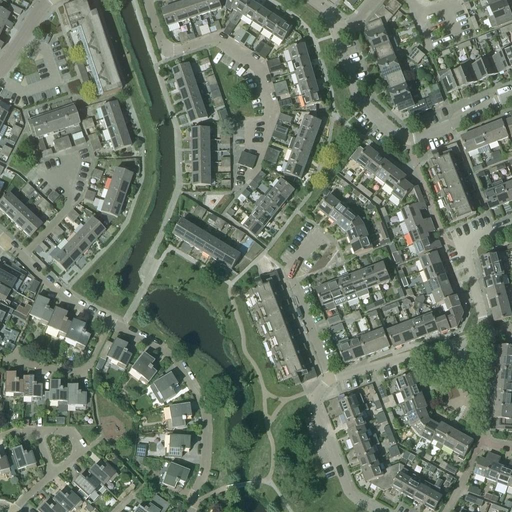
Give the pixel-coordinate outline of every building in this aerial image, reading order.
[(90,15),(85,0),(62,8),(71,33),(77,31),(99,98),(121,91),(95,13),(90,15)] [(189,21),(200,17),(194,0),(183,4),(189,21)] [(200,17),(210,13),(205,0),(194,0),(200,17)] [(205,0),(210,13),(221,10),(217,0),(205,0)] [(234,12),(242,17),(251,2),(247,0),(238,0),(238,1),(236,0),(226,0),(225,9),(230,13),(232,10),(234,12)] [(397,12),(401,7),(393,0),(391,0),(388,4),(397,12)] [(507,6),(505,0),(489,7),(493,17),(511,10),(510,5),(507,6)] [(252,23),(262,9),(251,2),(242,17),(252,23)] [(178,24),(189,21),(183,4),(173,8),(178,24)] [(365,33),(369,43),(386,37),(383,28),(385,27),(397,12),(388,4),(385,8),(383,6),(367,25),(367,27),(366,28),(368,32),(365,33)] [(22,11),(11,6),(8,11),(19,16),(22,11)] [(167,28),(178,24),(173,8),(162,11),(167,28)] [(262,30),(271,15),(262,9),(252,23),(262,30)] [(0,22),(11,28),(13,25),(6,22),(9,15),(0,10),(0,22)] [(491,30),(497,28),(511,21),(511,18),(511,15),(511,14),(511,10),(493,17),(487,19),(491,30)] [(272,36),(282,22),(271,15),(262,30),(272,36)] [(11,28),(0,22),(0,33),(0,34),(4,27),(10,30),(11,28)] [(283,43),(292,29),(282,22),(272,36),(283,43)] [(229,38),(236,26),(230,23),(223,34),(229,38)] [(239,44),(246,33),(240,30),(233,41),(239,44)] [(244,48),(251,37),(246,33),(239,44),(244,48)] [(377,57),(392,51),(386,37),(369,43),(373,54),(376,53),(377,57)] [(259,57),(266,46),(261,43),(254,54),(259,57)] [(291,63),(308,57),(305,45),(288,50),(291,63)] [(264,61),(265,59),(272,50),(266,46),(259,57),(264,61)] [(508,71),(511,69),(511,49),(510,46),(500,50),(502,54),(508,71)] [(412,62),(420,53),(416,49),(408,58),(412,62)] [(381,72),(397,65),(392,51),(377,57),(379,61),(377,61),(381,72)] [(417,66),(425,57),(420,53),(412,62),(417,66)] [(498,75),(508,71),(502,54),(492,58),(498,75)] [(294,74),(312,69),(308,57),(291,63),(294,74)] [(488,79),(498,75),(492,58),(482,62),(488,79)] [(267,70),(280,66),(278,59),(265,63),(267,70)] [(467,87),(478,83),(471,66),(469,61),(459,65),(461,71),(467,87)] [(478,83),(488,79),(482,62),(471,66),(478,83)] [(176,82),(193,76),(189,65),(173,71),(176,82)] [(388,85),(403,79),(397,65),(381,72),(385,82),(387,81),(388,85)] [(269,75),(282,71),(280,66),(267,70),(269,75)] [(298,86),(315,81),(312,69),(294,74),(298,86)] [(457,91),(451,75),(449,69),(437,74),(439,80),(440,79),(447,95),(457,91)] [(457,91),(467,87),(461,71),(451,75),(457,91)] [(180,93),(197,87),(193,76),(176,82),(180,93)] [(406,88),(403,79),(388,85),(390,89),(388,90),(392,100),(409,93),(413,91),(411,86),(406,88)] [(301,97),(318,92),(315,81),(298,86),(301,97)] [(274,92),(287,89),(285,83),(272,86),(274,92)] [(184,103),(200,98),(197,87),(180,93),(184,103)] [(276,98),(288,95),(287,89),(274,92),(276,98)] [(309,107),(309,113),(316,113),(316,105),(322,104),(318,92),(301,97),(305,109),(309,107)] [(437,105),(443,103),(439,92),(433,94),(437,105)] [(400,114),(407,111),(414,108),(413,105),(409,93),(392,100),(396,110),(398,109),(400,114)] [(432,107),(437,105),(433,94),(427,96),(429,99),(432,107)] [(187,114),(204,109),(200,98),(184,103),(187,114)] [(410,118),(431,110),(432,107),(429,99),(413,105),(414,108),(407,111),(410,118)] [(279,110),(292,106),(290,100),(277,104),(279,110)] [(103,120),(120,115),(116,104),(99,109),(103,120)] [(73,105),(50,112),(27,120),(32,137),(35,136),(36,139),(79,124),(73,105)] [(191,125),(208,119),(204,109),(187,114),(191,125)] [(305,117),(301,129),(317,135),(322,123),(316,121),(316,113),(309,113),(310,119),(305,117)] [(290,125),(293,119),(280,114),(278,121),(290,125)] [(107,131),(123,125),(120,115),(103,120),(107,131)] [(498,143),(508,138),(502,122),(491,126),(498,143)] [(110,142),(127,136),(123,125),(107,131),(110,142)] [(286,136),(288,130),(276,126),(274,132),(286,136)] [(488,147),(498,143),(491,126),(481,130),(488,147)] [(313,146),(317,135),(301,129),(297,140),(313,146)] [(193,141),(210,141),(210,130),(192,130),(193,141)] [(478,151),(478,150),(488,147),(481,130),(471,134),(478,151)] [(284,142),(286,136),(274,132),(272,138),(284,142)] [(467,155),(478,151),(471,134),(461,138),(467,155)] [(114,153),(131,147),(127,136),(110,142),(114,153)] [(67,137),(60,140),(64,150),(71,148),(67,137)] [(293,152),(309,158),(313,146),(297,140),(293,139),(288,150),(293,152)] [(53,142),(56,153),(58,152),(64,150),(60,140),(53,142)] [(193,153),(210,153),(210,141),(193,141),(193,153)] [(452,224),(464,219),(473,215),(450,157),(460,153),(456,144),(431,154),(433,159),(435,163),(428,165),(452,224)] [(365,152),(360,148),(349,162),(351,159),(366,170),(377,155),(368,148),(365,152)] [(278,159),(280,153),(268,149),(266,155),(278,159)] [(0,154),(8,159),(10,154),(2,150),(0,154)] [(305,169),(309,158),(293,152),(289,163),(305,169)] [(193,164),(211,164),(210,153),(193,153),(193,164)] [(245,168),(249,156),(242,153),(237,165),(245,168)] [(276,165),(278,159),(266,155),(264,160),(276,165)] [(375,178),(387,163),(377,155),(366,170),(375,178)] [(252,170),(256,158),(249,156),(245,168),(252,170)] [(301,180),(305,169),(289,163),(284,178),(294,183),(295,178),(301,180)] [(385,185),(396,170),(387,163),(375,178),(385,185)] [(193,176),(211,175),(211,164),(193,164),(193,176)] [(128,186),(131,175),(115,170),(111,181),(128,186)] [(404,181),(406,178),(396,170),(385,185),(394,192),(394,193),(404,181),(404,182),(404,181)] [(262,181),(265,177),(260,173),(257,177),(262,181)] [(194,187),(211,187),(211,175),(193,176),(194,187)] [(350,184),(353,180),(347,175),(344,179),(350,184)] [(257,186),(262,181),(257,177),(252,182),(257,186)] [(124,197),(128,186),(111,181),(107,191),(124,197)] [(287,201),(295,192),(281,181),(274,190),(287,201)] [(346,190),(349,186),(342,181),(339,185),(346,190)] [(404,182),(404,181),(394,193),(394,192),(392,195),(402,203),(407,197),(412,200),(414,207),(424,203),(417,187),(413,189),(404,182)] [(510,203),(503,187),(502,182),(491,186),(493,191),(500,207),(510,203)] [(510,203),(511,202),(511,183),(503,187),(510,203)] [(24,194),(30,188),(27,185),(21,191),(24,194)] [(363,194),(366,190),(359,185),(357,189),(363,194)] [(28,197),(34,191),(30,188),(24,194),(28,197)] [(273,191),(270,188),(262,198),(266,200),(279,211),(287,201),(274,190),(273,191)] [(326,198),(330,194),(325,190),(322,195),(326,198)] [(370,199),(372,196),(366,190),(363,194),(370,199)] [(120,208),(124,197),(107,191),(104,202),(120,208)] [(246,199),(250,195),(246,191),(241,196),(246,199)] [(358,200),(361,196),(355,191),(352,195),(358,200)] [(489,211),(500,207),(493,191),(483,195),(489,211)] [(52,204),(59,197),(54,193),(47,199),(52,204)] [(0,210),(5,215),(17,202),(8,194),(0,203),(0,210)] [(242,205),(246,199),(241,196),(237,201),(242,205)] [(327,219),(339,204),(330,196),(318,211),(327,219)] [(365,205),(368,202),(361,196),(358,200),(365,205)] [(272,220),(279,211),(266,200),(262,198),(261,197),(254,206),(258,209),(272,220)] [(379,207),(382,203),(375,198),(372,201),(379,207)] [(41,210),(47,203),(44,200),(37,207),(41,210)] [(13,223),(25,210),(17,202),(5,215),(13,223)] [(117,219),(120,208),(104,202),(100,213),(101,213),(99,219),(109,224),(115,218),(117,219)] [(44,213),(50,207),(47,203),(41,210),(44,213)] [(405,223),(421,217),(419,212),(426,210),(424,203),(414,207),(401,212),(405,223)] [(337,226),(349,212),(339,204),(327,219),(337,226)] [(198,217),(202,210),(198,207),(194,215),(198,217)] [(264,229),(272,220),(258,209),(251,218),(264,229)] [(21,230),(33,218),(25,210),(13,223),(21,230)] [(201,220),(206,212),(202,210),(198,217),(201,220)] [(231,219),(235,214),(230,210),(226,215),(231,219)] [(73,211),(69,214),(76,220),(79,217),(73,211)] [(346,234),(358,219),(349,212),(337,226),(346,234)] [(69,214),(66,217),(73,223),(76,220),(69,214)] [(422,222),(421,217),(405,223),(409,234),(432,226),(430,219),(422,222)] [(30,238),(42,226),(33,218),(21,230),(30,238)] [(256,239),(258,236),(264,229),(251,218),(243,228),(256,239)] [(97,240),(105,232),(92,219),(84,228),(97,240)] [(217,229),(221,221),(218,219),(213,227),(217,229)] [(351,245),(368,239),(364,227),(359,220),(358,219),(346,234),(351,245)] [(183,241),(186,236),(192,226),(182,221),(173,236),(183,241)] [(221,231),(225,224),(221,221),(217,229),(221,231)] [(193,247),(196,242),(202,232),(192,226),(186,236),(183,241),(193,247)] [(414,246),(429,240),(427,235),(435,232),(432,226),(409,234),(414,246)] [(54,230),(60,237),(63,233),(57,227),(54,230)] [(89,248),(97,240),(84,228),(76,236),(89,248)] [(54,230),(51,234),(57,240),(60,237),(54,230)] [(236,241),(241,233),(237,231),(232,238),(236,241)] [(202,253),(211,238),(202,232),(196,242),(193,247),(202,253)] [(240,243),(244,235),(241,233),(236,241),(240,243)] [(81,256),(89,248),(76,236),(68,244),(81,256)] [(212,259),(221,244),(211,238),(202,253),(212,259)] [(355,257),(373,250),(368,239),(351,245),(355,257)] [(431,245),(429,240),(414,246),(418,257),(441,249),(438,242),(431,245)] [(41,244),(38,247),(45,253),(48,250),(41,244)] [(73,265),(81,256),(68,244),(60,252),(73,265)] [(222,265),(225,260),(231,250),(221,244),(212,259),(222,265)] [(231,271),(240,256),(231,250),(225,260),(222,265),(231,271)] [(65,273),(73,265),(60,252),(53,261),(65,273)] [(395,266),(401,264),(402,264),(398,254),(392,257),(395,266)] [(424,272),(441,265),(437,254),(419,260),(424,272)] [(484,269),(501,265),(498,254),(481,259),(484,269)] [(383,264),(372,269),(379,286),(390,282),(383,264)] [(428,283),(445,276),(441,265),(424,272),(428,283)] [(501,277),(504,276),(501,265),(484,269),(486,280),(501,277)] [(25,277),(4,266),(1,271),(0,270),(0,284),(11,290),(17,280),(22,283),(25,277)] [(372,269),(360,273),(367,290),(379,286),(372,269)] [(258,290),(248,294),(282,382),(291,378),(295,387),(302,384),(317,379),(313,369),(303,373),(270,286),(280,282),(276,273),(262,278),(254,281),(258,290)] [(360,273),(349,277),(356,295),(358,300),(369,295),(367,290),(360,273)] [(432,294),(449,287),(445,276),(428,283),(432,294)] [(340,281),(338,282),(345,299),(347,304),(358,300),(356,295),(349,277),(344,279),(344,277),(339,279),(340,281)] [(503,287),(501,277),(486,280),(483,280),(486,291),(503,287)] [(33,281),(28,291),(33,294),(39,284),(33,281)] [(338,282),(327,286),(334,303),(336,308),(347,304),(345,299),(338,282)] [(0,304),(8,308),(11,303),(5,300),(11,290),(0,284),(0,304)] [(327,286),(315,290),(322,308),(323,311),(324,311),(328,309),(329,312),(335,309),(336,310),(336,308),(334,303),(327,286)] [(436,305),(445,302),(444,302),(454,298),(449,287),(432,294),(436,305)] [(489,302),(506,297),(503,287),(486,291),(489,302)] [(411,298),(413,297),(411,290),(405,292),(407,296),(411,298)] [(423,305),(425,300),(423,296),(416,299),(415,302),(423,305)] [(47,327),(53,313),(48,311),(49,309),(48,309),(50,303),(36,297),(28,316),(40,321),(39,324),(47,327)] [(492,312),(509,308),(506,297),(489,302),(492,312)] [(463,315),(457,298),(454,299),(454,298),(444,302),(445,302),(450,317),(436,322),(435,322),(439,332),(440,335),(457,328),(463,315)] [(416,311),(420,310),(423,305),(415,302),(414,304),(416,311)] [(8,308),(0,304),(0,325),(6,328),(11,317),(10,317),(11,315),(24,322),(26,318),(22,316),(19,314),(18,314),(13,311),(8,308)] [(495,323),(511,319),(509,308),(492,312),(495,323)] [(21,309),(19,314),(22,316),(26,318),(29,313),(21,309)] [(65,339),(71,324),(66,322),(67,321),(66,320),(69,315),(55,309),(53,313),(47,327),(59,332),(57,336),(65,339)] [(428,336),(439,332),(435,322),(436,322),(433,314),(421,319),(428,336)] [(329,327),(340,322),(338,317),(327,321),(329,327)] [(415,341),(428,336),(421,319),(408,324),(415,341)] [(84,351),(90,336),(85,334),(85,332),(84,332),(87,326),(73,320),(71,324),(65,339),(77,344),(75,347),(84,351)] [(405,345),(415,341),(408,324),(399,327),(405,345)] [(332,335),(343,331),(341,325),(330,329),(332,335)] [(394,349),(405,345),(399,327),(387,332),(394,349)] [(378,352),(390,348),(383,330),(372,335),(378,352)] [(365,337),(363,334),(359,336),(367,357),(378,352),(372,335),(365,337)] [(356,361),(367,357),(359,336),(353,338),(355,341),(349,343),(356,361)] [(106,342),(98,358),(105,362),(107,359),(117,364),(116,367),(124,371),(131,357),(126,354),(126,353),(126,352),(128,347),(115,340),(112,345),(106,342)] [(349,344),(347,340),(336,344),(337,348),(344,365),(356,361),(349,343),(349,344)] [(511,359),(511,347),(499,346),(498,359),(511,359)] [(146,387),(156,374),(151,371),(152,369),(151,369),(155,364),(143,354),(131,370),(141,378),(139,381),(146,387)] [(511,372),(511,359),(498,359),(497,371),(511,372)] [(511,384),(511,372),(497,371),(496,383),(511,384)] [(5,374),(4,394),(13,394),(13,398),(22,398),(23,382),(18,382),(18,380),(17,380),(17,374),(5,374)] [(160,406),(174,397),(171,392),(173,392),(172,391),(178,388),(170,375),(152,385),(150,387),(150,388),(156,398),(160,406)] [(401,393),(418,386),(414,375),(396,381),(401,393)] [(23,382),(22,398),(31,398),(31,402),(37,402),(36,408),(44,408),(45,401),(45,393),(41,393),(41,386),(35,386),(35,384),(35,378),(23,378),(23,382)] [(45,393),(45,401),(49,401),(49,402),(58,403),(58,406),(67,407),(67,391),(62,390),(62,389),(61,389),(62,382),(50,382),(49,393),(45,393)] [(511,396),(511,384),(496,383),(495,394),(511,396)] [(67,391),(67,407),(76,407),(75,410),(85,411),(86,394),(80,394),(80,393),(79,393),(79,387),(68,386),(67,391)] [(381,400),(387,398),(383,386),(377,388),(377,389),(381,400)] [(405,404),(422,398),(418,386),(401,393),(405,404)] [(511,396),(495,394),(493,407),(511,408),(511,396)] [(343,415),(360,409),(360,408),(364,407),(360,395),(339,404),(343,415)] [(425,410),(427,409),(422,398),(405,404),(409,415),(410,415),(410,416),(424,410),(425,410)] [(377,411),(382,409),(379,401),(374,403),(377,411)] [(168,430),(184,428),(183,422),(184,422),(184,421),(190,421),(189,405),(168,408),(170,421),(166,421),(168,430)] [(349,432),(366,425),(363,420),(367,418),(364,412),(368,411),(366,406),(364,407),(360,408),(360,409),(343,415),(349,432)] [(511,408),(493,407),(492,419),(497,419),(505,420),(504,431),(511,431),(511,420),(511,408)] [(429,421),(425,410),(424,410),(410,416),(410,415),(409,415),(407,416),(411,428),(420,425),(420,424),(429,421)] [(379,426),(387,423),(385,418),(377,421),(379,426)] [(504,431),(505,420),(497,419),(496,430),(504,431)] [(431,444),(433,441),(432,441),(440,427),(439,427),(429,421),(420,424),(420,425),(424,430),(420,438),(431,444)] [(371,437),(367,425),(366,425),(349,432),(347,433),(354,450),(377,441),(375,436),(371,437)] [(441,425),(439,427),(440,427),(432,441),(433,441),(437,444),(435,448),(440,451),(443,447),(452,431),(441,425)] [(387,437),(392,435),(389,427),(384,429),(387,437)] [(453,453),(462,437),(452,431),(443,447),(453,453)] [(390,445),(395,443),(392,435),(387,437),(390,445)] [(188,453),(189,438),(169,437),(168,450),(165,449),(164,458),(180,459),(180,454),(182,454),(182,453),(188,453)] [(473,442),(462,437),(453,453),(459,456),(458,459),(463,461),(464,459),(473,442)] [(360,466),(380,459),(375,447),(379,445),(377,441),(354,450),(360,466)] [(137,445),(136,457),(145,458),(145,455),(142,454),(143,446),(137,445)] [(390,455),(398,452),(397,447),(388,450),(390,455)] [(22,448),(11,452),(12,455),(10,456),(14,469),(16,468),(17,471),(25,468),(26,472),(30,471),(35,469),(36,469),(31,453),(25,455),(25,454),(24,454),(22,448)] [(407,462),(411,455),(406,452),(402,459),(407,462)] [(486,480),(494,457),(488,454),(485,462),(479,460),(474,475),(486,480)] [(497,484),(503,468),(498,466),(500,459),(494,457),(486,480),(497,484)] [(0,475),(0,477),(10,474),(5,458),(0,459),(0,475)] [(367,484),(370,482),(386,476),(384,471),(380,459),(360,466),(367,484)] [(508,488),(511,476),(511,463),(510,463),(507,470),(503,468),(497,484),(508,488)] [(183,486),(188,472),(169,464),(165,477),(161,475),(158,483),(173,489),(175,484),(177,485),(177,484),(183,486)] [(96,465),(88,473),(91,476),(103,487),(108,481),(111,484),(118,477),(106,465),(102,469),(101,469),(96,465)] [(400,465),(384,471),(386,476),(370,482),(371,485),(383,492),(392,489),(403,469),(404,468),(400,465)] [(455,476),(457,471),(447,465),(444,470),(455,476)] [(403,495),(411,480),(405,477),(408,472),(403,469),(392,489),(403,495)] [(81,475),(73,484),(79,490),(76,493),(84,501),(87,498),(93,492),(96,494),(103,487),(91,476),(87,480),(86,479),(86,480),(81,475)] [(403,495),(413,501),(421,486),(423,482),(413,476),(411,480),(403,495)] [(424,506),(434,488),(423,482),(421,486),(413,501),(424,506)] [(435,487),(434,488),(424,506),(433,511),(434,511),(443,498),(437,495),(440,490),(435,487)] [(479,497),(481,492),(469,488),(467,493),(479,497)] [(61,492),(52,501),(55,504),(63,511),(70,511),(73,509),(75,511),(82,504),(71,493),(67,497),(66,496),(65,497),(61,492)] [(139,506),(134,511),(165,511),(170,506),(156,496),(149,505),(145,509),(144,510),(139,506)] [(475,506),(477,500),(466,496),(464,502),(475,506)] [(37,511),(63,511),(55,504),(52,508),(51,507),(50,507),(46,503),(37,511)] [(178,503),(175,507),(181,511),(184,507),(178,503)]
